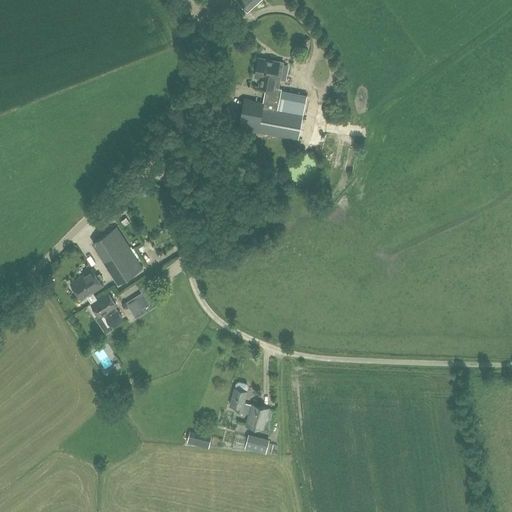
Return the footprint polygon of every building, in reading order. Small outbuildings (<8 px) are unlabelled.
[(236,0),(248,13),(262,0),(236,0)] [(238,128),(258,132),(299,140),(303,115),(307,96),(281,91),(282,88),(279,88),(284,61),(279,60),(278,62),(259,58),(255,76),(261,77),(260,84),(266,86),(263,101),(243,97),(238,128)] [(290,76),(292,60),(286,59),(283,74),(290,76)] [(348,155),(356,156),(357,136),(349,135),(348,155)] [(305,152),(292,157),(299,173),(311,168),(305,152)] [(133,211),(127,213),(130,221),(136,219),(133,211)] [(143,267),(117,226),(92,242),(118,283),(143,267)] [(86,296),(91,303),(97,299),(93,292),(103,285),(92,268),(70,282),(81,300),(86,296)] [(140,288),(142,292),(144,296),(145,295),(156,288),(152,281),(140,288)] [(108,291),(97,299),(91,303),(90,303),(99,317),(103,315),(111,326),(123,318),(116,307),(117,306),(108,291)] [(142,292),(131,298),(125,302),(136,318),(153,307),(145,295),(144,296),(142,292)] [(111,341),(99,347),(107,366),(120,360),(111,341)] [(235,387),(234,387),(230,404),(237,406),(236,410),(243,413),(245,408),(250,409),(246,424),(263,429),(269,408),(251,403),(251,404),(244,402),(247,390),(248,385),(247,382),(239,380),(236,382),(235,387)] [(192,443),(208,447),(211,435),(195,431),(192,443)] [(244,447),(266,452),(269,438),(248,433),(244,447)]
